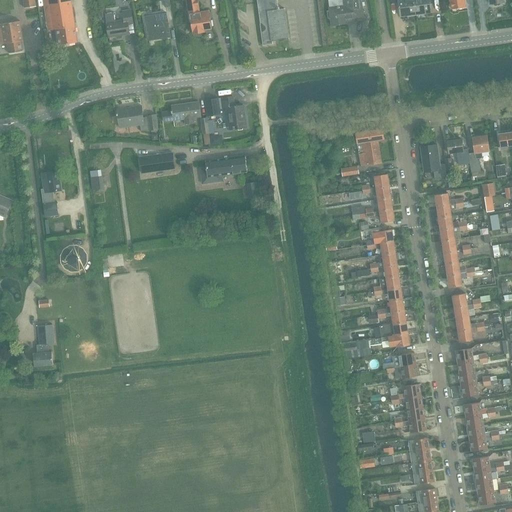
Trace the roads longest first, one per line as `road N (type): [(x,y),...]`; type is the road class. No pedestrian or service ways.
road 1 (tertiary): [(0,127),(140,88),(389,55)]
road 2 (residential): [(458,511),(399,121)]
road 3 (track): [(280,359),(296,333),(264,138)]
road 4 (tertiary): [(389,55),(511,37)]
